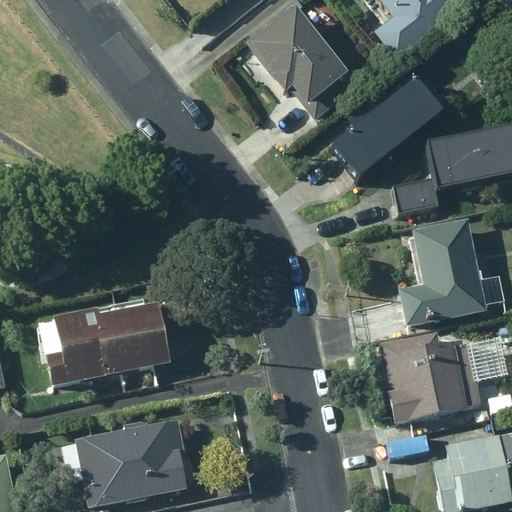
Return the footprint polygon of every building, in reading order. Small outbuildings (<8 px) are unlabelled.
[(393,64),(467,4),(464,0),(373,0),(392,23),(373,39),(393,64)] [(290,15),(246,50),(307,127),(351,92),(290,15)] [(327,153),(364,197),(447,127),(409,83),(327,153)] [(511,134),(420,152),(427,187),(389,194),(394,224),(438,215),(436,208),(511,193),(511,134)] [(481,317),(464,228),(408,239),(419,292),(396,297),(403,333),(481,317)] [(42,393),(160,370),(148,312),(137,315),(136,306),(29,328),(42,393)] [(432,340),(377,351),(393,430),(462,417),(461,412),(477,409),(465,347),(447,351),(446,347),(434,350),(432,340)] [(171,426),(68,449),(81,511),(87,511),(177,493),(170,462),(178,460),(171,426)] [(430,468),(437,511),(491,511),(509,509),(508,504),(511,502),(511,444),(505,441),(442,453),(444,465),(430,468)]
